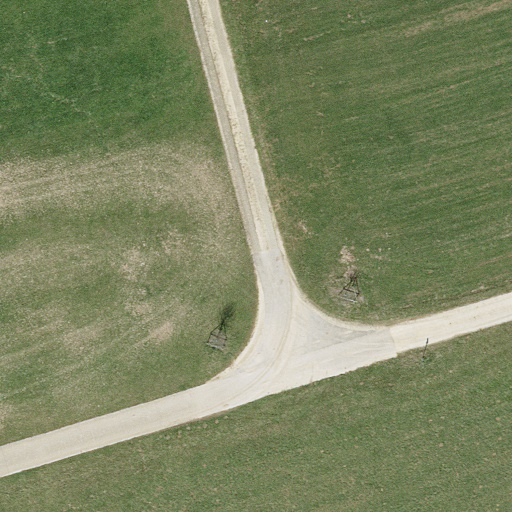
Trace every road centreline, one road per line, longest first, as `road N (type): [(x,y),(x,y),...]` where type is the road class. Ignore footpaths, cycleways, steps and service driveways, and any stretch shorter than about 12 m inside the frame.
road 1 (track): [(202,0),(297,372)]
road 2 (track): [(0,460),(297,372)]
road 3 (track): [(297,372),(511,307)]
